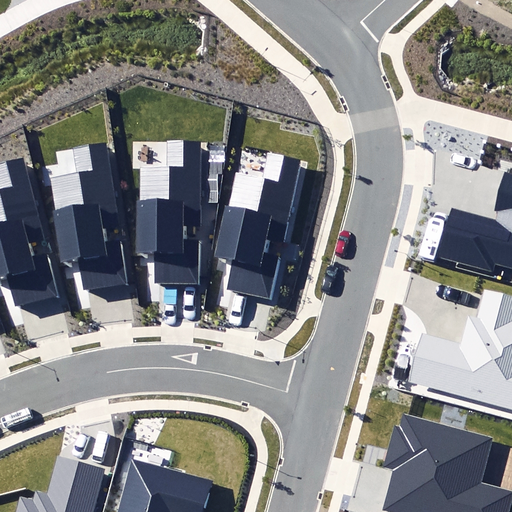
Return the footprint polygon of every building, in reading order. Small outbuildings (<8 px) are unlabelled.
[(154,285),(198,285),(199,241),(185,241),(185,224),(200,224),(200,143),(167,143),(167,165),(137,165),(137,169),(137,206),(137,256),(140,256),(154,256),(154,285)] [(82,291),(127,284),(120,240),(107,242),(105,229),(120,226),(108,153),(107,145),(75,150),(78,172),(48,177),(62,267),(78,265),(82,291)] [(227,289),(269,299),(278,254),(264,251),(267,240),(281,243),(300,160),(270,153),(264,178),(236,172),(228,207),(225,207),(215,255),(219,256),(233,260),(227,289)] [(0,277),(8,275),(16,306),(58,295),(47,255),(32,259),(28,244),(45,239),(25,166),(23,158),(0,164),(0,277)] [(451,208),(437,257),(493,272),(496,264),(511,268),(511,175),(507,174),(494,220),(451,208)] [(423,335),(411,379),(511,406),(511,296),(486,290),(478,317),(470,314),(461,346),(423,335)] [(397,468),(386,508),(400,511),(508,511),(511,501),(511,491),(479,483),(492,438),(404,414),(401,426),(396,425),(384,465),(397,468)] [(94,511),(106,468),(59,456),(56,455),(46,495),(39,494),(36,503),(19,498),(15,511),(94,511)] [(150,464),(132,459),(128,473),(117,511),(204,511),(212,480),(168,469),(150,464)]
